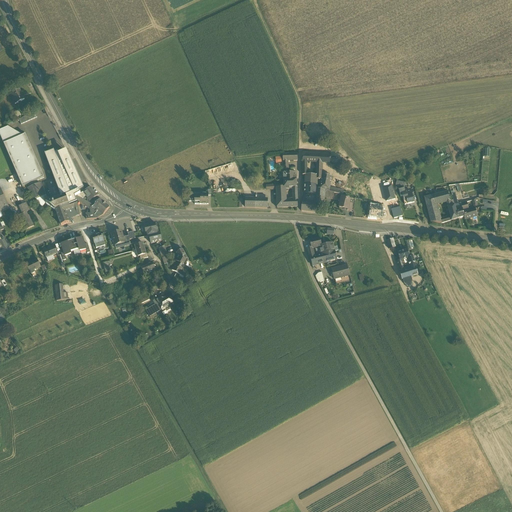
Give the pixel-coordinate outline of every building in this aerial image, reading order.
[(12,94),(17,104),(25,100),(20,90),(12,94)] [(19,120),(21,125),(37,118),(35,113),(19,120)] [(0,131),(0,135),(4,144),(22,136),(8,128),(0,131)] [(13,167),(22,188),(39,180),(44,178),(25,135),(22,136),(4,144),(13,167)] [(76,199),(75,197),(73,193),(79,190),(83,188),(69,155),(68,155),(66,151),(58,154),(57,152),(55,153),(54,152),(45,156),(61,199),(66,197),(69,205),(77,203),(77,202),(76,199)] [(302,152),(302,162),(307,162),(316,163),(316,162),(322,162),(330,163),(331,154),(302,152)] [(283,173),(283,180),(296,179),(296,172),(288,172),(283,173)] [(305,175),(305,185),(316,186),(317,186),(317,179),(321,180),(322,175),(316,174),(316,175),(307,175),(305,175)] [(339,194),(343,195),(344,191),(333,189),(330,189),(332,177),(322,175),(321,180),(320,190),(325,191),(332,193),(334,193),(339,194)] [(282,188),(285,188),(289,187),(293,187),(297,187),(297,179),(296,179),(283,180),(284,185),(282,185),(282,188)] [(35,200),(39,205),(44,203),(47,202),(45,196),(40,184),(27,189),(28,190),(29,190),(30,193),(35,200)] [(285,188),(282,188),(282,185),(266,185),(266,190),(276,190),(276,198),(285,197),(285,190),(285,188)] [(316,189),(316,186),(305,185),(304,193),(309,194),(315,195),(316,189)] [(391,186),(383,188),(386,202),(395,199),(391,186)] [(0,212),(1,212),(9,209),(0,188),(0,212)] [(89,200),(91,200),(93,199),(97,196),(91,188),(83,192),(86,196),(89,200)] [(402,197),(405,205),(414,203),(411,193),(410,193),(410,191),(408,190),(404,191),(404,190),(398,188),(398,189),(401,197),(402,197)] [(323,199),(324,199),(324,198),(325,191),(320,190),(317,189),(316,189),(315,195),(316,198),(323,199)] [(324,198),(332,200),(334,193),(332,193),(325,191),(324,198)] [(448,192),(438,194),(441,204),(446,203),(450,202),(450,201),(448,192)] [(194,204),(208,205),(208,196),(208,194),(207,194),(200,194),(200,196),(195,196),(194,196),(194,202),(194,204)] [(347,210),(348,210),(349,204),(350,200),(344,199),(345,196),(343,195),(339,194),(338,200),(341,201),(339,208),(347,210)] [(440,219),(436,205),(434,195),(424,198),(430,223),(441,223),(440,219)] [(76,199),(90,210),(91,211),(92,212),(94,213),(92,215),(97,219),(103,215),(93,207),(94,206),(82,199),(77,196),(75,197),(76,199)] [(46,205),(56,212),(69,205),(66,197),(61,199),(57,200),(56,198),(54,199),(55,201),(46,205)] [(93,207),(103,215),(109,208),(100,199),(94,206),(93,207)] [(245,199),(245,208),(267,209),(268,199),(265,199),(256,199),(245,199)] [(454,202),(455,205),(458,219),(464,217),(463,213),(461,205),(459,205),(458,204),(457,201),(454,202)] [(301,211),(315,213),(316,206),(316,203),(315,203),(306,202),(302,202),(302,204),(301,211)] [(24,225),(26,230),(34,227),(27,212),(30,211),(26,204),(26,203),(19,207),(23,214),(19,216),(20,216),(24,225),(24,226),(24,225)] [(77,203),(69,205),(56,212),(61,226),(69,223),(69,218),(80,215),(78,209),(77,203)] [(455,205),(451,206),(448,207),(450,217),(451,221),(458,219),(455,205)] [(372,208),(371,208),(371,216),(377,217),(381,217),(382,209),(376,208),(372,208)] [(400,208),(391,210),(394,219),(402,216),(400,208)] [(470,211),(468,211),(463,213),(464,217),(465,220),(477,216),(475,209),(470,210),(470,211)] [(69,218),(69,223),(71,222),(71,219),(80,216),(80,215),(69,218)] [(149,237),(158,235),(155,223),(144,226),(146,232),(147,232),(148,237),(149,237)] [(112,235),(115,245),(124,243),(123,238),(121,232),(118,233),(118,232),(114,233),(114,234),(112,235)] [(94,244),(95,244),(103,241),(102,237),(103,237),(102,234),(92,237),(94,244)] [(155,243),(157,244),(158,242),(162,241),(160,234),(158,235),(149,237),(151,244),(155,243)] [(312,249),(319,247),(322,246),(320,238),(309,241),(311,248),(311,249),(312,249)] [(77,250),(79,250),(77,240),(77,239),(76,240),(67,242),(67,243),(70,252),(73,252),(77,250)] [(83,239),(77,240),(79,250),(80,252),(80,251),(86,250),(84,245),(83,239)] [(386,241),(389,249),(395,247),(393,239),(386,241)] [(71,254),(70,252),(67,243),(61,245),(63,251),(65,256),(71,254)] [(333,243),(322,246),(319,247),(321,255),(335,251),(334,248),(333,243)] [(135,246),(138,257),(140,256),(147,254),(143,244),(135,246)] [(44,251),(46,258),(57,254),(54,246),(51,247),(51,248),(44,251)] [(162,258),(167,257),(168,257),(164,246),(163,247),(158,249),(162,258)] [(176,262),(177,262),(183,266),(187,259),(182,250),(177,253),(178,257),(177,259),(176,262)] [(400,261),(407,259),(410,258),(409,258),(407,250),(397,253),(400,261)] [(335,252),(335,251),(321,255),(314,257),(310,258),(312,266),(326,263),(337,260),(335,252)] [(170,263),(167,257),(162,258),(164,265),(169,263),(170,263)] [(407,259),(410,269),(413,277),(417,276),(412,257),(409,258),(410,258),(407,259)] [(26,265),(30,273),(30,272),(34,271),(40,268),(37,260),(26,265)] [(172,271),(180,275),(185,266),(183,266),(177,262),(172,271)] [(146,265),(146,266),(149,272),(151,271),(153,276),(157,275),(153,263),(146,265)] [(151,278),(149,272),(146,266),(141,268),(143,272),(144,276),(146,280),(151,278)] [(187,268),(185,266),(180,275),(184,277),(188,268),(187,268)] [(332,269),(333,273),(332,273),(331,274),(332,276),(333,276),(334,280),(350,276),(347,266),(332,269)] [(410,269),(403,271),(399,272),(401,280),(402,280),(411,277),(413,277),(410,269)] [(317,280),(318,283),(324,282),(322,273),(318,274),(315,276),(317,280)] [(403,284),(407,287),(410,286),(411,284),(412,281),(411,277),(402,280),(403,284)] [(55,286),(56,302),(63,301),(63,293),(63,290),(63,285),(59,286),(55,286)] [(139,300),(142,304),(150,300),(147,296),(139,300)] [(170,296),(164,300),(160,302),(162,306),(160,307),(161,310),(162,310),(174,303),(170,296)] [(162,311),(162,310),(161,310),(160,307),(162,306),(160,302),(157,298),(156,299),(154,302),(155,305),(146,311),(150,318),(162,311)]
